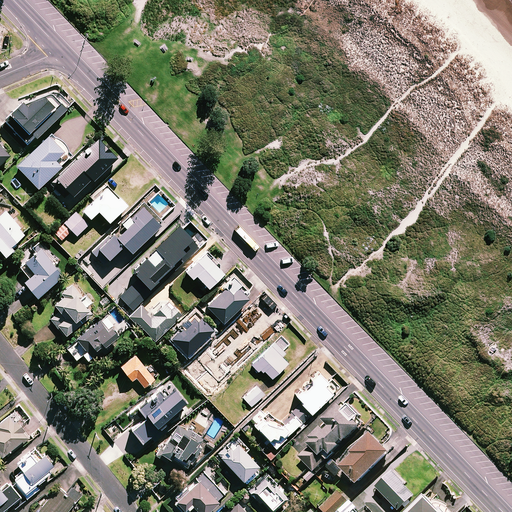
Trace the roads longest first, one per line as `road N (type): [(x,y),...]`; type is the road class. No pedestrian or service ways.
road 1 (tertiary): [(59,47),(503,511)]
road 2 (residential): [(0,347),(131,511)]
